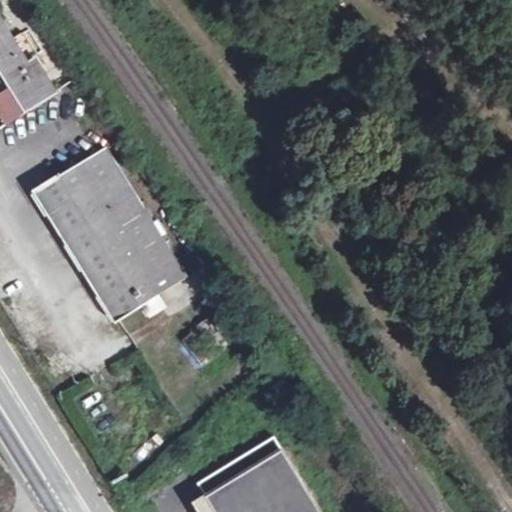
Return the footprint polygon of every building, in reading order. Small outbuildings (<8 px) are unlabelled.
[(21,43),(6,19),(0,8),(0,52),(24,90),(48,72),(33,47),(27,39),(21,43)] [(27,39),(33,47),(39,43),(18,11),(6,19),(21,43),(27,39)] [(178,254),(101,128),(33,171),(111,296),(178,254)] [(181,342),(195,369),(214,359),(199,332),(181,342)] [(319,511),(274,439),(197,486),(213,511),(319,511)] [(212,511),(205,499),(194,506),(197,511),(212,511)]
